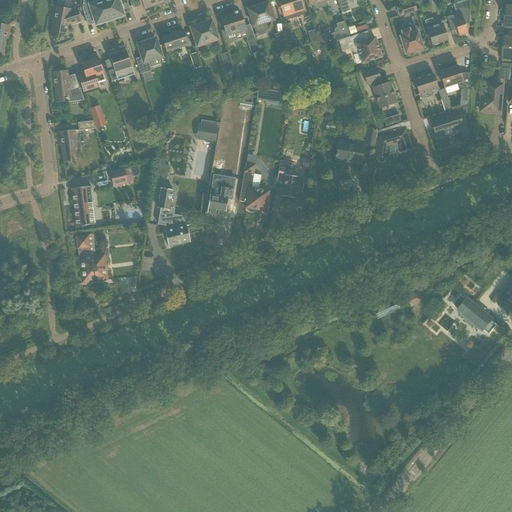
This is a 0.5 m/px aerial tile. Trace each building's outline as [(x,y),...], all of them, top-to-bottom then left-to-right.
[(110,21),(103,0),(102,0),(96,2),(95,0),(87,0),(83,1),(82,8),(87,22),(94,20),(96,25),(97,25),(99,26),(103,25),(103,23),(110,21)] [(103,0),(110,21),(116,19),(117,20),(122,18),(122,17),(124,16),(122,10),(129,8),(126,0),(103,0)] [(131,0),(134,6),(134,4),(140,2),(140,4),(143,3),(145,9),(148,8),(150,9),(158,7),(156,0),(155,0),(131,0)] [(298,1),(297,0),(276,0),(279,9),(281,8),(284,17),(289,15),(290,18),(302,14),(302,11),(303,11),(300,1),(298,1)] [(329,0),(307,0),(310,6),(316,5),(316,7),(319,8),(325,6),(327,4),(326,1),(329,0)] [(337,0),(342,14),(349,11),(345,0),(337,0)] [(468,24),(469,24),(470,0),(469,0),(454,5),(457,14),(446,18),(451,32),(457,30),(459,37),(468,34),(464,24),(468,22),(468,24)] [(275,21),(272,12),(268,2),(248,9),(256,34),(267,30),(265,24),(275,21)] [(400,16),(417,11),(414,3),(397,8),(400,16)] [(57,7),(52,31),(58,32),(66,34),(67,26),(81,22),(77,9),(70,11),(71,9),(57,6),(57,7)] [(235,33),(244,30),(246,30),(240,12),(221,18),(225,31),(221,32),(225,45),(236,41),(237,39),(235,33)] [(429,19),(424,21),(427,29),(432,45),(434,45),(435,46),(439,44),(440,43),(447,40),(442,24),(434,26),(434,24),(431,25),(429,19)] [(212,43),(212,42),(218,40),(212,21),(206,23),(205,22),(196,25),(197,26),(191,28),(194,38),(197,47),(203,45),(204,46),(205,47),(206,48),(208,48),(209,48),(210,47),(211,46),(212,45),(212,43)] [(334,42),(338,41),(349,38),(344,23),(337,25),(338,29),(336,29),(335,30),(335,31),(335,32),(335,34),(332,35),(334,42)] [(0,49),(4,50),(8,26),(8,25),(8,26),(0,24),(0,49)] [(417,31),(411,33),(410,31),(407,30),(403,31),(402,34),(403,36),(400,37),(406,54),(423,48),(420,39),(417,31)] [(188,45),(186,40),(183,31),(175,33),(175,34),(170,36),(170,35),(162,37),(167,52),(174,50),(175,53),(182,51),(181,47),(188,45)] [(290,51),(284,32),(274,35),(281,54),(290,51)] [(316,32),(309,35),(314,49),(321,47),(320,45),(317,36),(316,32)] [(381,57),(376,41),(375,38),(370,40),(367,32),(349,38),(338,41),(341,50),(351,47),(352,49),(353,50),(354,52),(356,52),(358,52),(362,63),(381,57)] [(324,34),(317,36),(320,45),(327,43),(324,34)] [(502,61),(511,62),(511,36),(503,36),(502,61)] [(255,37),(247,40),(252,53),(259,51),(255,37)] [(142,57),(135,59),(140,74),(141,74),(151,71),(150,67),(148,61),(161,57),(155,39),(138,45),(142,57)] [(114,70),(108,72),(111,82),(117,80),(116,75),(133,69),(126,49),(109,55),(114,70)] [(234,69),(228,52),(220,55),(226,72),(234,69)] [(190,55),(194,69),(201,67),(197,53),(190,55)] [(105,80),(98,59),(97,59),(96,57),(89,59),(90,61),(82,64),(85,75),(78,77),(83,92),(95,88),(94,84),(97,83),(105,80)] [(461,88),(460,108),(468,105),(471,74),(463,73),(462,73),(463,74),(460,75),(458,66),(439,72),(444,88),(457,84),(458,89),(461,88)] [(395,106),(395,104),(396,103),(390,83),(382,85),(380,81),(380,80),(376,68),(363,73),(367,85),(372,83),(374,88),(373,88),(380,108),(388,106),(388,108),(395,106)] [(509,68),(499,68),(498,79),(508,80),(509,68)] [(54,73),(53,73),(56,97),(63,96),(71,95),(72,102),(83,101),(80,91),(79,91),(78,89),(80,89),(75,74),(68,77),(67,71),(54,73)] [(151,71),(141,74),(144,83),(154,80),(151,71)] [(432,91),(438,89),(433,74),(414,80),(419,95),(420,95),(421,100),(434,96),(432,91)] [(500,111),(501,101),(502,84),(487,83),(486,94),(481,93),(481,102),(483,102),(483,111),(486,111),(486,113),(494,113),(494,110),(500,111)] [(258,89),(257,96),(267,98),(268,90),(258,89)] [(452,110),(448,98),(441,100),(445,113),(452,111),(452,110)] [(240,101),(239,107),(251,109),(252,103),(240,101)] [(463,128),(460,120),(459,116),(468,113),(468,105),(460,108),(452,110),(452,111),(445,113),(442,114),(443,116),(430,120),(436,137),(443,134),(444,136),(446,136),(448,136),(450,135),(452,134),(453,133),(453,131),(463,128)] [(106,126),(102,114),(92,118),(96,129),(106,126)] [(93,121),(78,123),(79,131),(95,129),(93,121)] [(198,124),(197,133),(206,135),(205,142),(215,143),(218,127),(198,124)] [(406,132),(406,131),(405,131),(405,132),(398,134),(397,132),(398,132),(396,125),(377,131),(375,147),(376,147),(376,146),(377,146),(375,157),(377,157),(377,160),(379,161),(381,162),(383,162),(385,161),(385,159),(387,159),(389,146),(398,143),(400,152),(411,149),(406,132)] [(368,130),(368,134),(366,145),(374,146),(376,131),(368,130)] [(77,155),(74,131),(70,131),(61,133),(60,133),(63,157),(64,163),(65,163),(64,162),(64,156),(73,155),(77,155)] [(338,142),(338,144),(336,154),(335,155),(336,155),(336,159),(352,161),(352,163),(361,164),(364,145),(355,143),(355,145),(338,142)] [(166,165),(167,159),(157,157),(154,178),(167,180),(169,165),(166,165)] [(298,177),(291,176),(294,163),(280,161),(277,181),(284,182),(282,196),(295,198),(296,192),(302,193),(304,183),(298,182),(298,177)] [(265,211),(268,193),(269,192),(251,189),(254,174),(254,175),(256,164),(246,163),(241,191),(239,201),(246,203),(245,208),(247,208),(248,210),(250,212),(252,212),(255,212),(256,210),(265,211)] [(110,172),(113,187),(128,183),(124,169),(110,172)] [(212,183),(207,213),(224,216),(225,216),(228,199),(232,200),(233,190),(235,179),(224,177),(223,177),(222,185),(212,183)] [(75,227),(89,225),(88,209),(93,209),(91,187),(71,189),(71,190),(76,226),(75,226),(75,227)] [(169,209),(170,201),(172,202),(174,193),(171,192),(172,190),(172,191),(172,190),(160,188),(160,189),(157,208),(160,209),(158,225),(165,226),(166,231),(165,231),(164,231),(168,247),(169,247),(189,242),(190,242),(186,226),(185,226),(184,223),(172,221),(174,210),(169,209)] [(87,237),(77,238),(78,248),(79,248),(80,258),(79,258),(82,283),(91,282),(92,283),(98,283),(98,281),(107,280),(106,271),(107,271),(107,264),(105,264),(104,255),(95,256),(89,257),(88,247),(89,247),(87,237)] [(511,281),(501,295),(511,303),(511,281)] [(407,297),(410,304),(421,299),(417,291),(407,297)] [(459,296),(452,305),(454,307),(459,311),(457,312),(472,329),(476,325),(485,333),(489,336),(489,335),(496,326),(498,328),(498,327),(497,326),(473,306),(469,302),(468,302),(460,295),(460,296),(459,296)]
